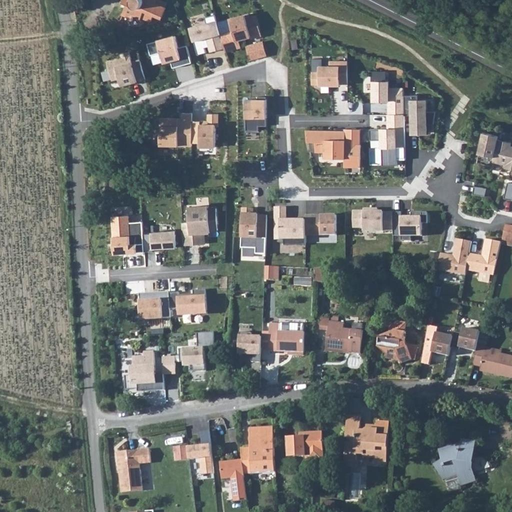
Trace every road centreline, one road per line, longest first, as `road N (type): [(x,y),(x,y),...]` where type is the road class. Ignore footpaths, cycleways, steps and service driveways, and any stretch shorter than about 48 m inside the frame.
road 1 (residential): [(75,122),(273,68),(293,190),(413,189),(446,197),(454,217),(496,225),(511,219)]
road 2 (residential): [(511,401),(350,387),(91,425)]
road 3 (tertiary): [(511,72),(368,0)]
road 4 (residential): [(75,122),(84,278)]
road 5 (residential): [(84,278),(91,425)]
road 6 (residential): [(84,278),(221,267)]
road 7 (residential): [(60,0),(75,122)]
